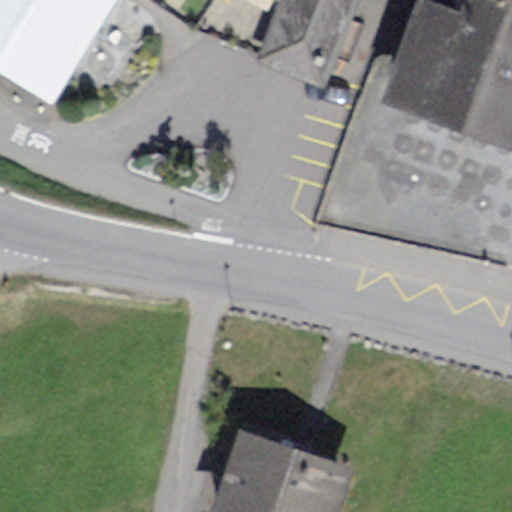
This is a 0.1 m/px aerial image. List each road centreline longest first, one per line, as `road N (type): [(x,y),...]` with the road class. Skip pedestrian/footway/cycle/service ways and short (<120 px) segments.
road 1 (tertiary): [(511,333),(319,288),(169,271),(63,247),(0,222)]
road 2 (track): [(0,129),(203,216),(319,288)]
road 3 (unknown): [(169,271),(168,511)]
